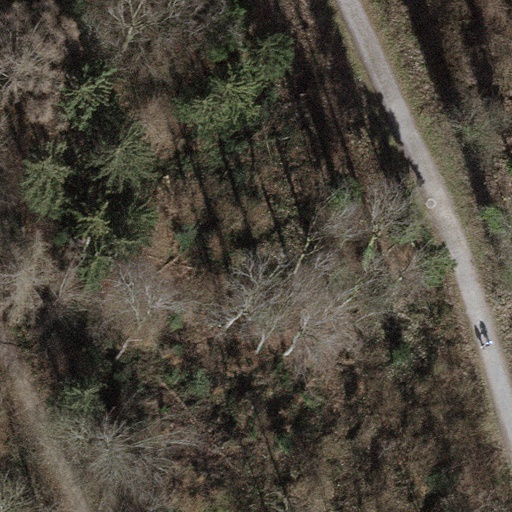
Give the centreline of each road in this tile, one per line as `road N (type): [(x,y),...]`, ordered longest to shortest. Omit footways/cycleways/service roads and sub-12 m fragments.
road 1 (track): [(511,416),(358,0)]
road 2 (track): [(65,462),(0,329)]
